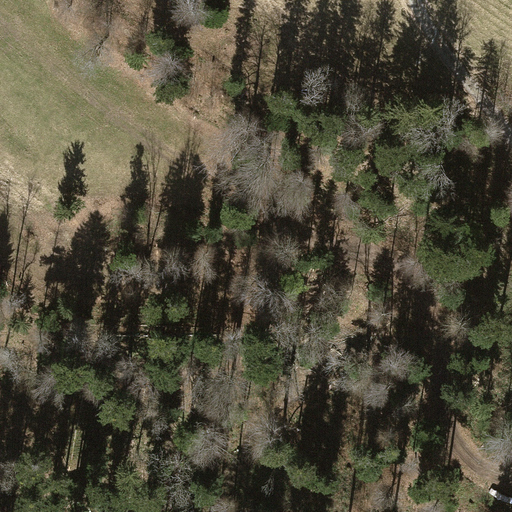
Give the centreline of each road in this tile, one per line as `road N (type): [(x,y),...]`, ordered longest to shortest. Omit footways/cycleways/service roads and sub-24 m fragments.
road 1 (track): [(511,482),(469,458),(447,424),(433,309),(389,259),(315,243),(196,172)]
road 2 (track): [(511,134),(453,64),(415,0)]
